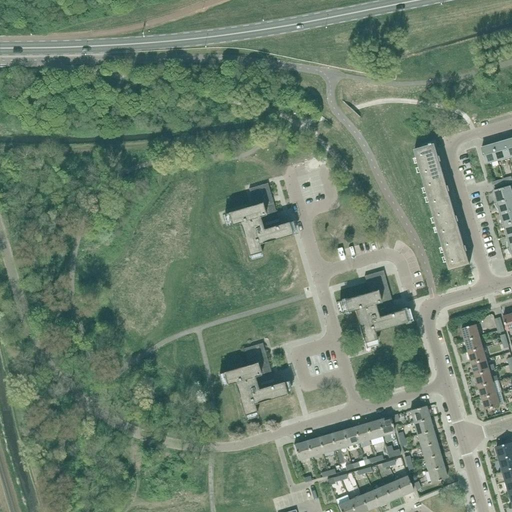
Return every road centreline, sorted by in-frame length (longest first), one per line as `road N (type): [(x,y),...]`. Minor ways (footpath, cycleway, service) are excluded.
road 1 (secondary): [(420,0),(210,37),(0,48)]
road 2 (residential): [(489,289),(446,143),(511,124)]
road 3 (unclassified): [(87,404),(128,429),(182,446),(233,446),(275,433)]
road 4 (unclassified): [(87,404),(32,340),(0,237)]
road 5 (residential): [(358,409),(317,274)]
road 6 (residential): [(446,385),(429,310),(489,289)]
road 7 (residential): [(410,296),(390,255),(317,274)]
